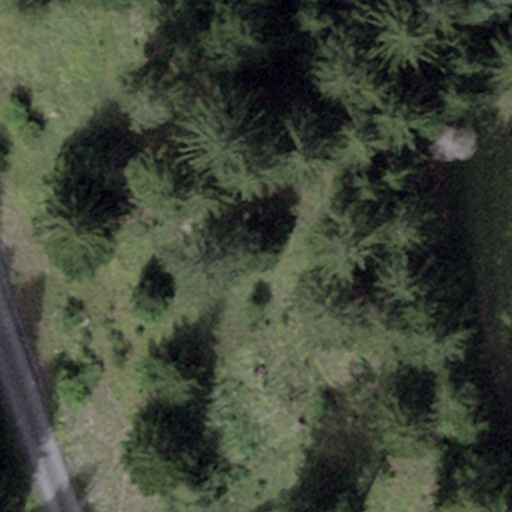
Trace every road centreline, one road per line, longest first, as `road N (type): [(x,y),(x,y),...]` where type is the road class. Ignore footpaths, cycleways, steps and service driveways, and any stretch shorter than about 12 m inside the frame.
road 1 (track): [(511,368),(472,231),(470,92),(479,0)]
road 2 (track): [(0,340),(66,511)]
